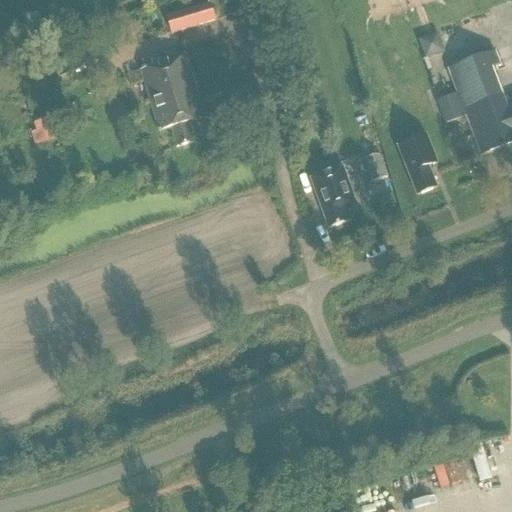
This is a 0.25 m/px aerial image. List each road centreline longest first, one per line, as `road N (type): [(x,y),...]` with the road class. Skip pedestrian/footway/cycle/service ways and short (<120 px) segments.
road 1 (unclassified): [(0,509),(98,481),(342,384)]
road 2 (residential): [(342,384),(312,306),(318,287),(511,209)]
road 3 (unclassified): [(342,384),(511,317)]
